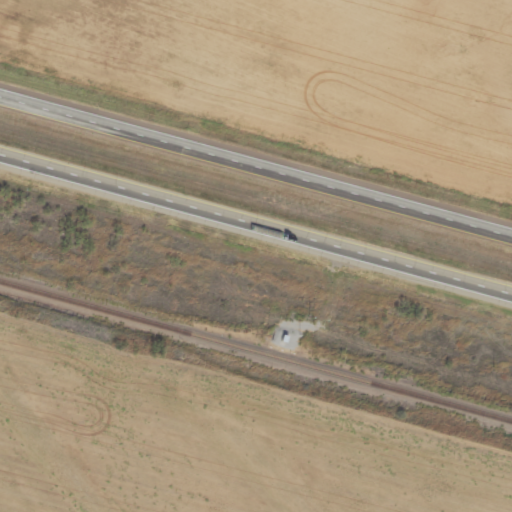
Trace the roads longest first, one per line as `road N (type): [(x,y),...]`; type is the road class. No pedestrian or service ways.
road 1 (trunk): [(511,226),(0,86)]
road 2 (trunk): [(0,154),(511,291)]
